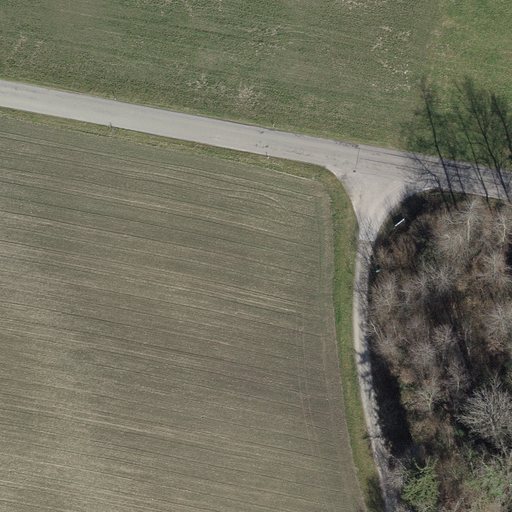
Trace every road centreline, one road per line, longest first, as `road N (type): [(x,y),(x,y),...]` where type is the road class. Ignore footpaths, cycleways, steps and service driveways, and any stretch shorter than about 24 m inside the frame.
road 1 (tertiary): [(0,96),(511,191)]
road 2 (track): [(393,511),(368,390),(362,306),(374,164)]
